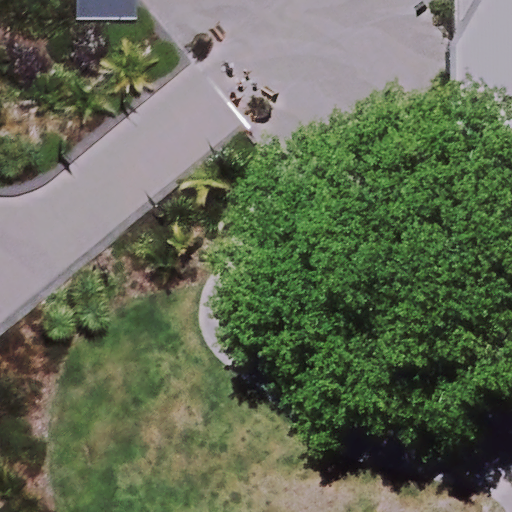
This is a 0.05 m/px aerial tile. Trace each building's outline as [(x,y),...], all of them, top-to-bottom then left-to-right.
[(445,154),(337,0),(96,0),(94,2),(92,0),(0,0),(0,446),(31,492),(244,343),(221,310),(445,154)] [(454,0),(456,60),(492,0),(454,0)] [(511,0),(492,0),(456,60),(456,186),(511,186),(511,0)] [(244,343),(31,492),(45,511),(184,511),(304,429),(244,343)] [(361,511),(304,429),(184,511),(361,511)]
